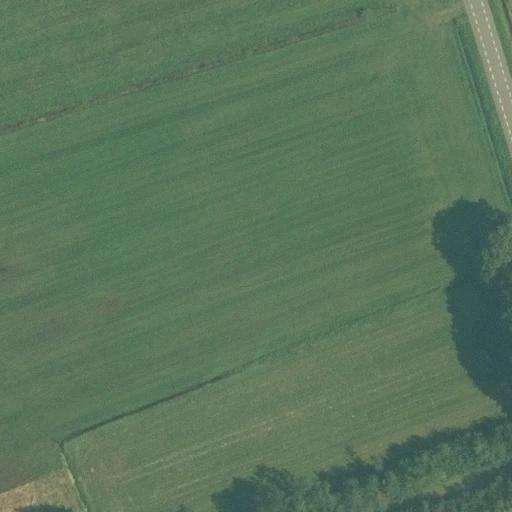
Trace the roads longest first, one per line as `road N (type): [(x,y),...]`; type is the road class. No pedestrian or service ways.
road 1 (unclassified): [(383,511),(511,467)]
road 2 (tertiary): [(511,124),(474,0)]
